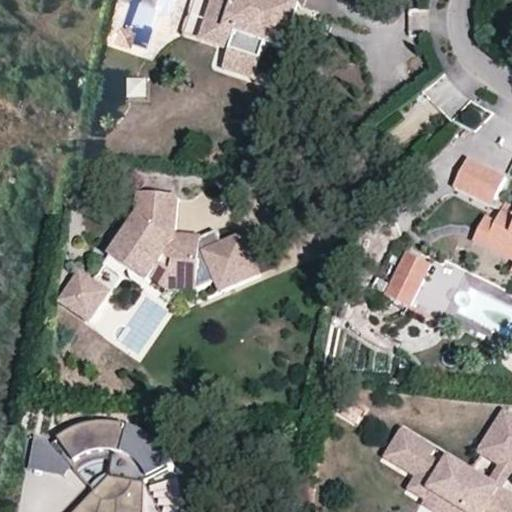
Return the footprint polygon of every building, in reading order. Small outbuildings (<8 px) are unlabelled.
[(207,21),(210,0),(195,0),(193,19),(207,21)] [(295,32),(300,15),(290,13),(293,4),(294,0),(215,0),(208,26),(239,35),(233,53),(230,64),(261,74),(269,45),(289,50),(295,32)] [(300,15),(302,7),(293,4),(290,13),(300,15)] [(413,32),(430,28),(427,9),(409,12),(413,32)] [(233,53),(239,35),(208,26),(203,44),(233,53)] [(130,32),(115,28),(112,43),(126,47),(130,32)] [(261,74),(230,64),(226,75),(257,85),(261,74)] [(452,119),(470,99),(435,68),(381,128),(403,148),(439,107),(452,119)] [(147,83),(129,84),(130,101),(148,100),(147,83)] [(507,206),(497,201),(508,179),(470,160),(456,189),(503,212),(507,206)] [(139,195),(137,220),(115,253),(133,265),(130,270),(149,283),(152,278),(167,287),(196,289),(216,281),(220,291),(259,274),(249,252),(242,235),(222,245),(216,231),(203,237),(189,243),(175,242),(175,235),(178,198),(139,195)] [(511,208),(507,206),(503,212),(497,224),(492,235),(511,244),(511,208)] [(511,244),(492,235),(497,224),(486,218),(476,239),(511,256),(511,244)] [(175,242),(189,243),(203,237),(175,235),(175,242)] [(133,265),(115,253),(112,258),(130,270),(133,265)] [(411,310),(433,266),(406,253),(384,297),(411,310)] [(76,313),(96,284),(83,275),(63,303),(76,313)] [(111,295),(96,284),(76,313),(91,323),(111,295)] [(511,415),(509,414),(484,455),(506,468),(511,471),(511,415)] [(68,435),(53,446),(73,467),(80,460),(92,455),(107,453),(117,455),(113,477),(76,511),(183,511),(185,503),(184,490),(180,475),(173,461),(161,448),(136,431),(118,426),(100,425),(82,428),(68,435)] [(511,511),(511,496),(504,492),(494,486),(454,461),(448,469),(434,460),(439,452),(406,432),(393,452),(416,466),(411,475),(419,480),(412,493),(429,504),(433,497),(456,511),(511,511)] [(67,472),(73,467),(53,446),(32,441),(27,468),(61,474),(67,472)] [(416,466),(393,452),(388,461),(411,475),(416,466)] [(511,480),(511,471),(506,468),(494,486),(504,492),(511,480)] [(456,511),(433,497),(429,504),(426,507),(433,511),(456,511)]
